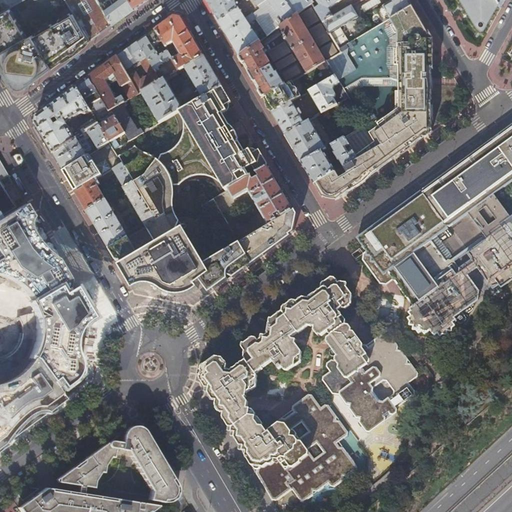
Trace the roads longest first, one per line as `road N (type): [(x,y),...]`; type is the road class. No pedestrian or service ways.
road 1 (residential): [(188,0),(328,235)]
road 2 (secondary): [(12,119),(136,338)]
road 3 (residential): [(328,235),(494,113)]
road 4 (residential): [(170,0),(12,119)]
road 5 (residential): [(177,352),(328,235)]
road 6 (residential): [(0,475),(117,388),(131,389)]
road 7 (secondary): [(236,511),(165,392)]
